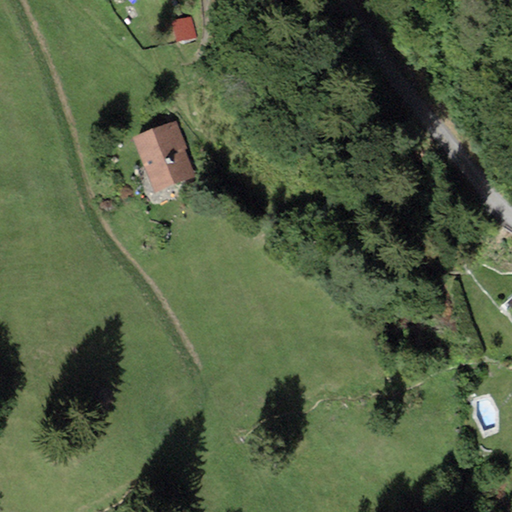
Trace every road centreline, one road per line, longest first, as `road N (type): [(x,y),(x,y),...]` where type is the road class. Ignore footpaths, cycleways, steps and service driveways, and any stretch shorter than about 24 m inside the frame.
road 1 (track): [(18,0),(88,206),(204,377)]
road 2 (unclassified): [(511,215),(474,183),(422,115),(348,0)]
